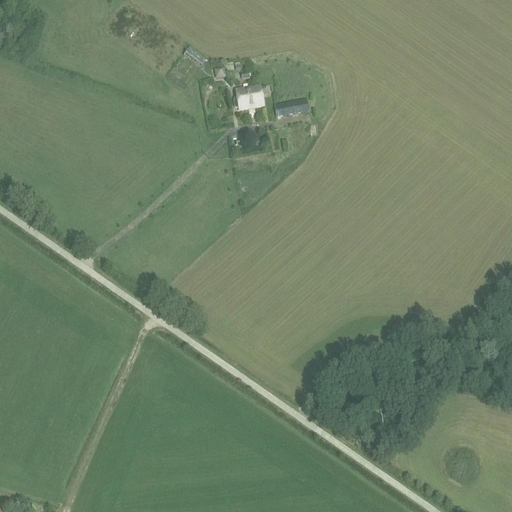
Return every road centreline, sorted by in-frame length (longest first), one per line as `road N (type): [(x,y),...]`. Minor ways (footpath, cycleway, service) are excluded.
road 1 (unclassified): [(436,511),(0,209)]
road 2 (track): [(65,511),(151,315)]
